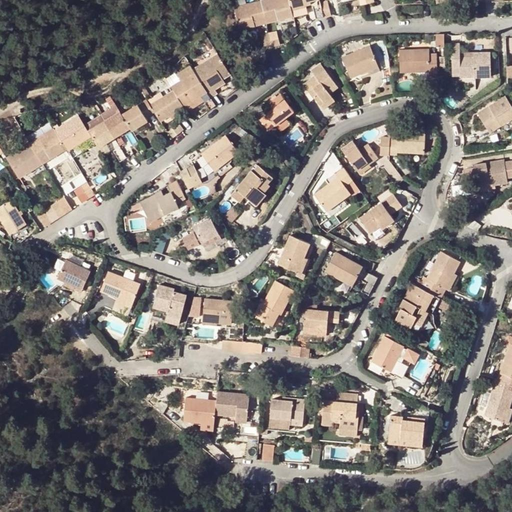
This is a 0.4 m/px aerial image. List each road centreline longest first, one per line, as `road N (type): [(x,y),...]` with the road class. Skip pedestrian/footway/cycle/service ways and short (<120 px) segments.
road 1 (residential): [(122,195),(111,232),(133,255),(191,275),(234,272),(268,237),(340,125),(383,110),(431,107),(449,147),(424,205),(426,220)]
road 2 (residential): [(511,21),(324,34),(140,171),(122,195)]
road 3 (residential): [(70,315),(115,368),(200,360),(350,368)]
road 4 (track): [(205,0),(184,36),(156,57),(0,107)]
road 5 (residential): [(255,471),(420,480),(461,462)]
road 6 (residential): [(494,259),(492,311),(455,438),(461,462)]
road 7 (residential): [(350,368),(426,220)]
